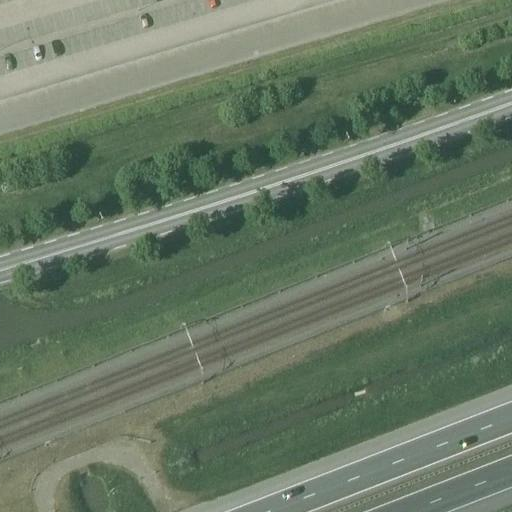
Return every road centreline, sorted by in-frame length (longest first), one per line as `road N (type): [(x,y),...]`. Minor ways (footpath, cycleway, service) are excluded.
road 1 (secondary): [(0,272),(511,106)]
road 2 (motorway): [(511,418),(272,511)]
